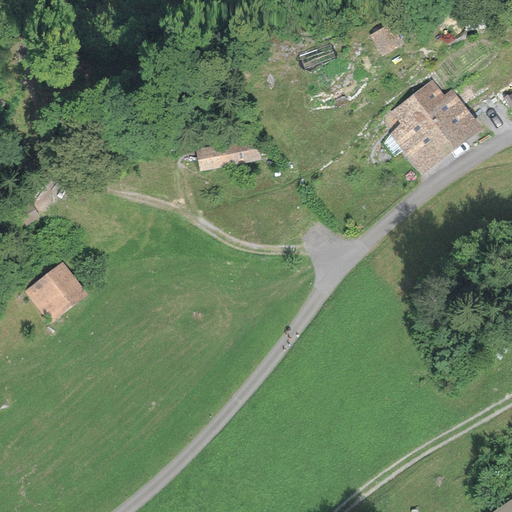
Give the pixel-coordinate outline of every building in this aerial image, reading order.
[(479,9),(466,10),(468,25),(481,23),(479,9)] [(390,28),(374,37),(382,51),(398,42),(390,28)] [(511,109),(511,83),(487,101),(499,118),(511,109)] [(433,86),(398,113),(406,122),(395,131),(420,165),(472,126),(457,106),(451,111),(433,86)] [(203,151),(206,167),(256,158),(253,142),(203,151)] [(29,293),(48,318),(81,294),(61,269),(29,293)]
